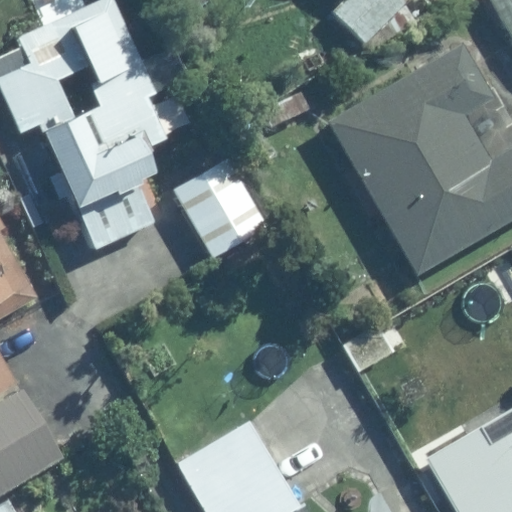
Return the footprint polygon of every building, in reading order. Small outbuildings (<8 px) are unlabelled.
[(45,132),(81,211),(160,176),(145,143),(160,136),(141,94),(151,90),(110,0),(105,0),(21,38),(32,64),(0,78),(0,86),(21,134),(39,126),(42,133),(45,132)] [(511,0),(494,0),(511,30),(511,0)] [(461,49),(332,122),(418,273),(511,219),(511,148),(492,160),(466,116),(491,102),(461,49)] [(229,161),(175,191),(214,259),(268,230),(229,161)] [(0,394),(16,385),(0,356),(0,317),(39,296),(0,225),(0,394)] [(330,330),(355,371),(395,347),(370,305),(330,330)] [(23,390),(0,403),(0,495),(64,457),(23,390)] [(511,511),(511,410),(429,458),(460,511),(511,511)] [(177,463),(206,511),(289,511),(301,505),(250,420),(177,463)] [(16,511),(9,496),(0,500),(0,511),(16,511)]
